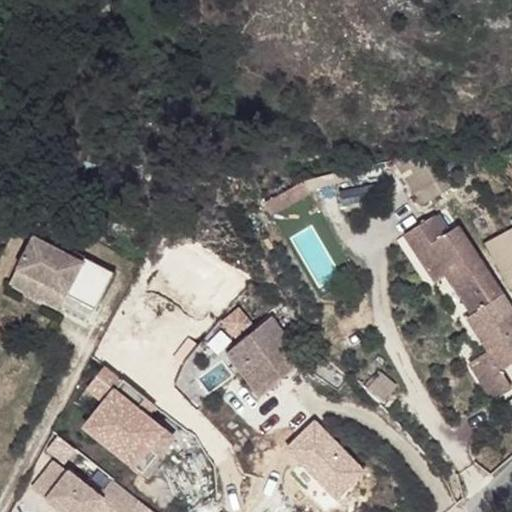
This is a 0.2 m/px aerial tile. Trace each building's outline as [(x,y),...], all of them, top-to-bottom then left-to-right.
[(444,176),(426,182),(433,198),(450,192),(444,176)] [(314,182),(302,185),(306,191),(315,189),(314,182)] [(426,182),(412,187),(417,204),(433,198),(426,182)] [(221,193),(210,197),(215,207),(225,203),(221,193)] [(346,219),(314,242),(328,263),(360,240),(346,219)] [(435,220),(406,240),(419,262),(430,254),(447,282),(456,299),(489,278),(459,231),(447,239),(435,220)] [(511,238),(508,233),(484,249),(511,290),(511,238)] [(64,258),(27,239),(11,272),(61,297),(90,311),(109,273),(78,259),(76,264),(64,258)] [(78,259),(66,253),(64,258),(76,264),(78,259)] [(430,254),(419,262),(435,290),(447,282),(430,254)] [(11,272),(4,286),(54,310),(61,297),(11,272)] [(511,311),(504,299),(467,323),(489,356),(471,367),(492,401),(511,388),(501,373),(511,366),(511,311)] [(287,342),(269,318),(224,352),(257,398),(277,384),(260,361),(281,346),(287,342)] [(298,367),(281,346),(260,361),(277,384),(298,367)] [(146,401),(105,368),(88,391),(106,406),(85,432),(133,470),(162,433),(146,421),(137,414),(146,401)] [(155,408),(146,401),(137,414),(146,421),(155,408)] [(162,433),(133,470),(143,478),(172,441),(162,433)] [(98,497),(67,473),(46,501),(59,511),(94,511),(97,510),(99,511),(128,511),(137,500),(112,481),(98,497)] [(151,511),(137,500),(128,511),(151,511)]
